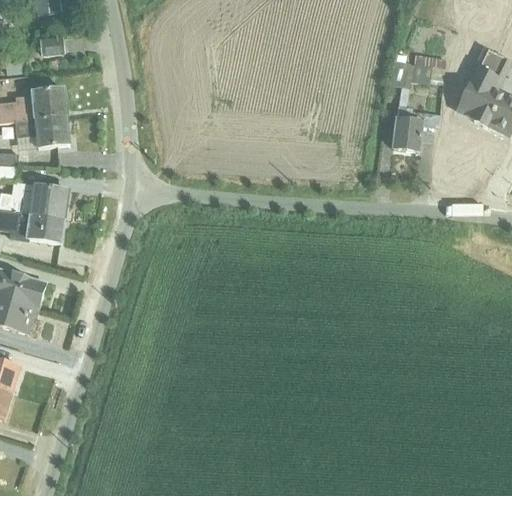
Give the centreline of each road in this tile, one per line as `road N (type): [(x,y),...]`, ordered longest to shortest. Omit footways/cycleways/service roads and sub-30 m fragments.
road 1 (unclassified): [(132,194),(511,224)]
road 2 (unclassified): [(41,511),(132,194)]
road 3 (unclassified): [(132,194),(110,15)]
